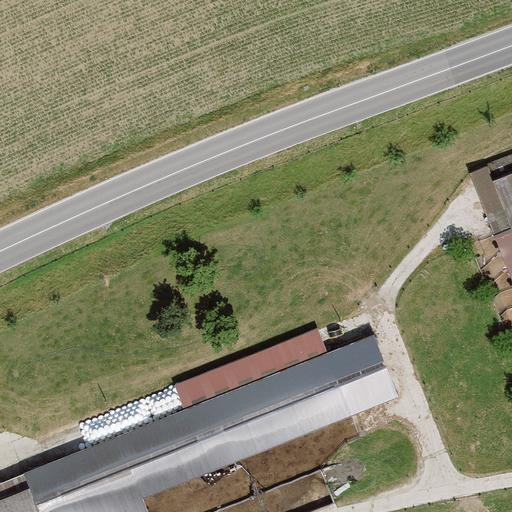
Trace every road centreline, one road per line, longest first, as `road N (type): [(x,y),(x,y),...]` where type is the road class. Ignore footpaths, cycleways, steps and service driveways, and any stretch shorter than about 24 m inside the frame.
road 1 (primary): [(511,46),(82,214),(0,256)]
road 2 (track): [(356,511),(511,478)]
